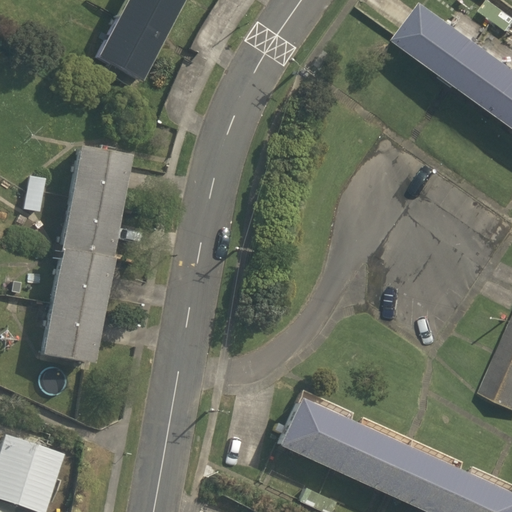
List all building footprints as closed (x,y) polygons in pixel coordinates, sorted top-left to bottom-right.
[(138,82),(181,0),(120,0),(91,58),(138,82)] [(511,26),(511,14),(490,0),(489,0),(481,11),(509,31),(511,26)] [(511,60),(430,1),(402,39),(511,118),(511,60)] [(87,364),(122,156),(68,147),(33,355),(87,364)] [(36,212),(41,180),(27,178),(22,210),(36,212)] [(16,317),(23,282),(9,279),(2,314),(16,317)] [(511,328),(482,392),(511,406),(511,328)] [(511,494),(293,395),(271,443),(422,511),(511,511),(511,510),(511,494)] [(0,501),(32,511),(39,511),(57,455),(0,437),(0,501)] [(328,511),(333,501),(303,488),(296,501),(319,511),(328,511)] [(0,503),(0,511),(9,511),(11,508),(0,503)]
